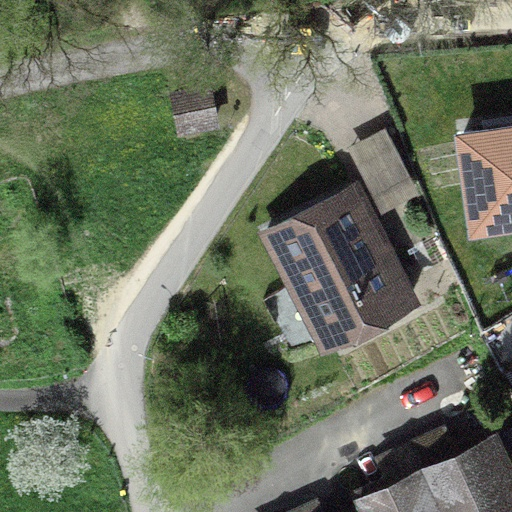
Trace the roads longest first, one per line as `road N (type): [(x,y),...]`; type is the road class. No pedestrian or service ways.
road 1 (residential): [(145,511),(127,427),(130,345),(318,28)]
road 2 (residential): [(318,28),(194,41),(0,83)]
road 3 (residential): [(511,4),(318,28)]
